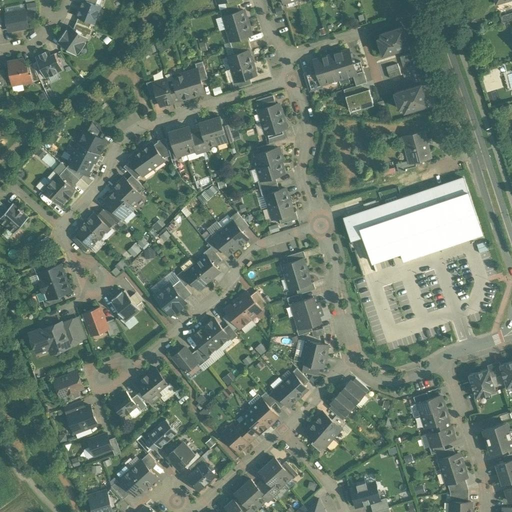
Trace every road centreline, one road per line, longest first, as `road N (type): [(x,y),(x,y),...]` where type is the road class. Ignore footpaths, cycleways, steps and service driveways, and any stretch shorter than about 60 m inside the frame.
road 1 (residential): [(291,78),(149,122),(123,138),(101,183),(61,225),(92,275)]
road 2 (residential): [(322,223),(263,241),(172,331),(103,375)]
road 3 (tertiary): [(431,0),(511,251)]
road 4 (residential): [(444,358),(487,490),(486,511)]
road 5 (residential): [(322,223),(302,162),(309,130),(291,78)]
road 6 (residential): [(353,355),(322,223)]
road 7 (residential): [(283,431),(194,511)]
